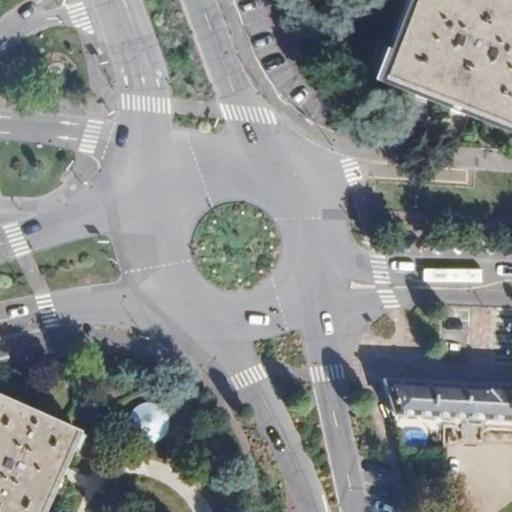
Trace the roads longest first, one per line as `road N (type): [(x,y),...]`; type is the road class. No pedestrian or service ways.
road 1 (secondary): [(355,511),(328,372),(301,294)]
road 2 (secondary): [(213,319),(315,511)]
road 3 (secondary): [(116,0),(190,191)]
road 4 (tertiary): [(308,282),(511,286)]
road 5 (secondary): [(267,177),(198,0)]
road 6 (secondary): [(181,200),(0,243)]
road 7 (secondary): [(0,322),(177,291)]
road 8 (secondary): [(308,282),(316,253),(310,218),(267,177)]
